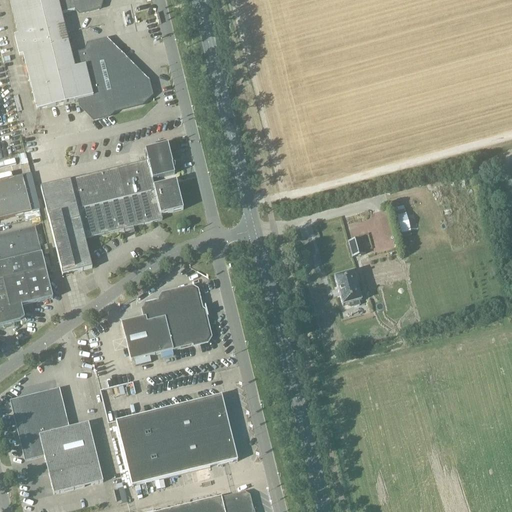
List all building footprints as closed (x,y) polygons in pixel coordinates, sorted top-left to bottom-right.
[(18,36),(57,26),(61,14),(75,10),(78,7),(84,13),(99,10),(96,0),(97,0),(9,0),(18,35),(18,36)] [(23,55),(36,111),(78,101),(80,107),(93,120),(108,116),(113,112),(140,105),(151,95),(148,82),(142,83),(139,74),(134,75),(131,65),(125,67),(122,57),(117,58),(114,49),(108,50),(106,40),(91,44),(89,52),(84,50),(71,54),(61,44),(60,44),(56,28),(57,28),(57,26),(18,36),(18,35),(14,36),(19,56),(23,55)] [(167,145),(145,151),(148,162),(152,180),(174,175),(172,165),(165,164),(167,145)] [(60,183),(40,188),(62,276),(92,269),(91,266),(85,240),(123,230),(124,234),(133,232),(134,232),(133,228),(162,221),(161,216),(183,210),(176,181),(154,187),(152,180),(148,162),(60,183)] [(0,181),(0,220),(32,212),(23,176),(0,181)] [(0,264),(42,255),(35,227),(0,236),(0,264)] [(348,245),(349,245),(351,251),(350,251),(352,258),(365,254),(361,239),(348,243),(348,245)] [(21,306),(26,305),(52,299),(42,255),(0,264),(0,327),(3,327),(3,329),(5,328),(14,326),(14,324),(20,322),(24,319),(21,306)] [(353,273),(334,278),(342,306),(349,304),(350,308),(359,306),(358,302),(361,301),(359,294),(363,292),(361,283),(356,285),(353,273)] [(207,343),(210,338),(205,317),(201,315),(200,311),(201,310),(196,291),(192,289),(162,296),(160,301),(160,303),(146,306),(143,311),(145,318),(121,324),(130,362),(207,343)] [(108,400),(131,393),(129,387),(106,394),(108,400)] [(103,483),(88,424),(66,429),(64,420),(65,420),(58,392),(11,403),(25,461),(44,457),(53,495),(103,483)] [(221,396),(115,423),(131,488),(237,462),(221,396)] [(113,491),(117,506),(127,504),(123,488),(113,491)] [(252,511),(249,497),(244,494),(221,499),(221,497),(161,511),(252,511)]
